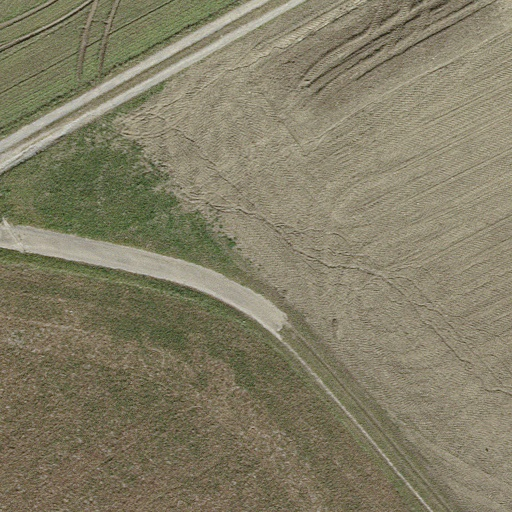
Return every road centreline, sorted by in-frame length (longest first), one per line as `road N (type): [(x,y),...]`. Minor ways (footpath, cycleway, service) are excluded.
road 1 (track): [(0,229),(177,264),(277,314),(445,511)]
road 2 (track): [(282,0),(0,162)]
